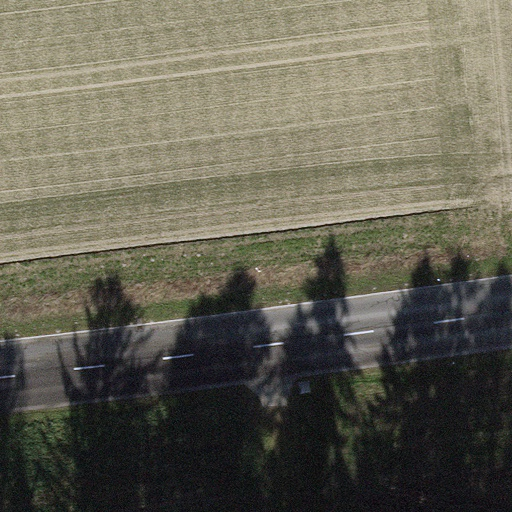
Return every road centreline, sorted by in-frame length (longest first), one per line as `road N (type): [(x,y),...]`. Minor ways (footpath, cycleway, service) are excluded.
road 1 (tertiary): [(511,319),(277,355),(0,380)]
road 2 (track): [(277,355),(294,511)]
